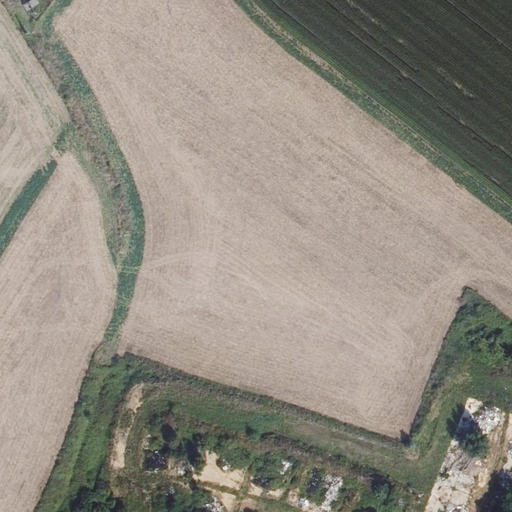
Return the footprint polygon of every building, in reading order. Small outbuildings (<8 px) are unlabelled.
[(28,0),(20,6),(26,15),(39,4),(36,0),(28,0)] [(447,439),(443,447),(455,453),(459,445),(447,439)] [(326,473),(330,464),(321,460),(318,468),(326,473)] [(329,477),(343,482),(347,470),(333,466),(329,477)] [(431,497),(443,502),(449,486),(437,482),(431,497)] [(213,505),(222,510),(229,497),(220,492),(213,505)] [(233,503),(228,511),(245,511),(246,510),(233,503)]
